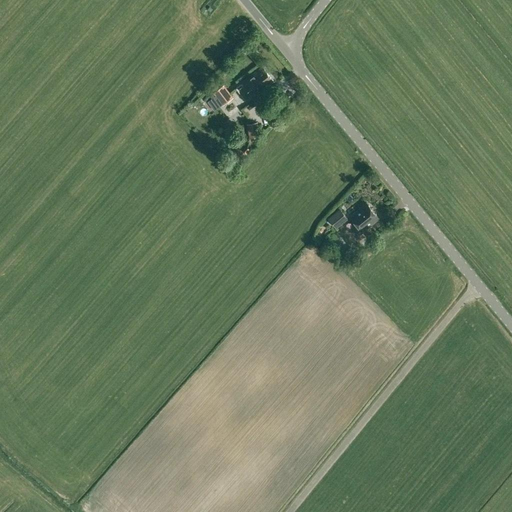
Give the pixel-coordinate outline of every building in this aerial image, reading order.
[(262,67),(244,81),(245,81),(236,88),(245,100),(254,93),(255,94),(273,80),(262,67)] [(222,105),(233,97),(223,85),(213,93),(215,95),(212,98),(219,106),(221,104),(222,105)] [(247,124),(249,137),(260,135),(257,122),(247,124)] [(366,202),(350,215),(363,231),(379,217),(366,202)] [(336,228),(348,218),(341,209),(329,218),(336,228)] [(337,238),(333,234),(328,238),(332,242),(337,238)] [(332,244),(326,238),(321,243),(327,248),(332,244)] [(351,246),(343,253),(348,259),(356,252),(351,246)]
